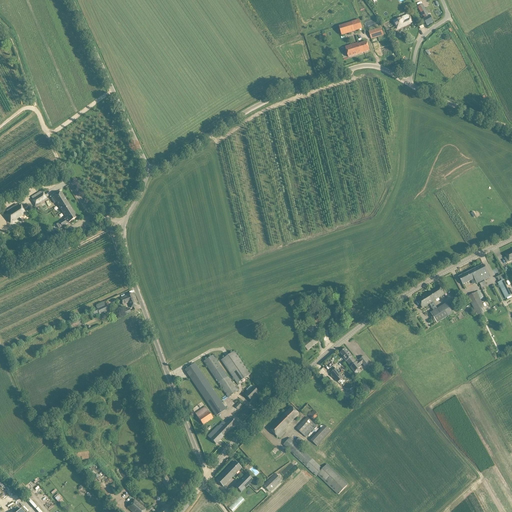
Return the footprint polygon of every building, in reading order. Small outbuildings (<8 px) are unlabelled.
[(423,19),(427,26),(433,22),(430,16),(429,16),(422,4),(418,7),(423,16),(425,18),(423,19)] [(403,16),(393,21),(397,29),(413,22),(410,17),(409,18),(408,14),(403,17),(403,16)] [(339,26),(342,36),(362,29),(359,20),(352,22),(352,23),(339,26)] [(369,32),(371,39),(383,35),(381,28),(369,32)] [(358,45),(358,44),(345,47),(348,57),(369,51),(367,42),(358,45)] [(61,192),(51,199),(54,203),(56,202),(66,218),(59,222),(62,227),(67,224),(67,223),(69,222),(77,217),(61,192)] [(43,193),(31,200),(35,206),(47,199),(43,193)] [(11,223),(26,213),(21,205),(19,206),(17,204),(7,211),(8,213),(6,215),(11,223)] [(459,277),(463,285),(474,279),(477,284),(490,278),(483,265),(459,277)] [(498,283),(500,288),(506,299),(511,296),(506,285),(503,280),(498,283)] [(439,286),(428,294),(418,300),(422,308),(444,295),(439,286)] [(481,308),(484,307),(476,292),(468,297),(478,316),(484,313),(481,308)] [(126,296),(120,299),(123,306),(129,303),(131,308),(137,305),(132,294),(126,296)] [(431,313),(437,323),(453,313),(447,303),(431,313)] [(105,305),(97,309),(98,312),(99,314),(99,315),(107,311),(105,305)] [(303,344),(308,350),(318,342),(310,333),(307,335),(308,337),(306,338),(308,340),(303,344)] [(346,362),(346,361),(352,357),(345,348),(340,353),(342,355),(342,356),(346,362)] [(221,360),(237,384),(250,374),(234,351),(221,360)] [(204,362),(225,393),(228,397),(238,390),(235,386),(234,387),(213,355),(204,362)] [(352,357),(346,361),(351,367),(350,367),(354,373),(361,367),(360,366),(362,364),(365,367),(370,363),(364,356),(359,360),(359,361),(358,362),(357,361),(357,362),(352,357)] [(185,370),(216,416),(226,409),(195,363),(185,370)] [(330,373),(333,376),(338,382),(343,378),(341,376),(335,369),(330,373)] [(245,395),(247,397),(251,400),(258,393),(253,387),(245,395)] [(195,414),(203,425),(213,418),(205,407),(195,414)] [(292,407),(270,429),(273,433),(277,436),(282,431),(299,414),(296,411),(292,407)] [(309,417),(313,421),(319,415),(314,411),(309,417)] [(296,429),(306,438),(317,426),(307,417),(296,429)] [(207,436),(216,444),(236,423),(231,418),(220,429),(217,426),(207,436)] [(311,440),(317,447),(332,432),(325,425),(311,440)] [(290,437),(303,448),(307,444),(293,433),(290,437)] [(283,445),(316,476),(317,475),(338,495),(348,484),(327,464),(323,469),(290,438),(283,445)] [(216,480),(223,487),(241,468),(234,461),(216,480)] [(235,487),(241,493),(253,480),(247,474),(235,487)] [(263,485),(270,492),(282,480),(275,474),(263,485)] [(160,479),(167,490),(173,486),(166,475),(160,479)] [(55,499),(59,503),(63,499),(59,495),(55,499)] [(241,496),(229,508),(233,511),(245,500),(241,496)] [(127,507),(132,511),(145,511),(146,509),(134,499),(127,507)] [(170,511),(177,506),(171,499),(157,511),(170,511)]
